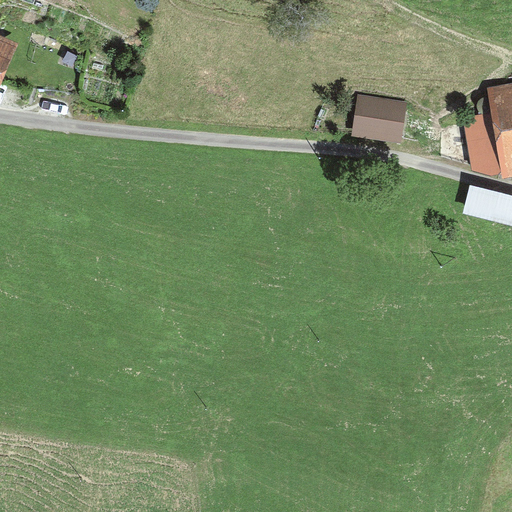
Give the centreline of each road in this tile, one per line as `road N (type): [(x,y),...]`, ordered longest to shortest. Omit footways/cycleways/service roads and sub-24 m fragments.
road 1 (track): [(0,116),(387,156),(511,188)]
road 2 (track): [(382,0),(511,56)]
